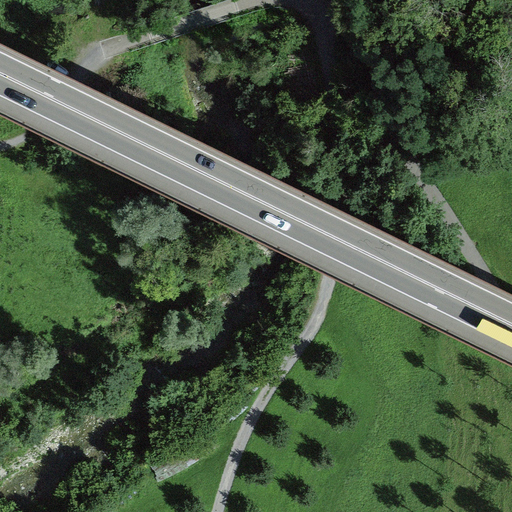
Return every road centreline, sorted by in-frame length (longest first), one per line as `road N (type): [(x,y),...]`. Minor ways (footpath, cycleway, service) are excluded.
road 1 (trunk): [(0,75),(511,326)]
road 2 (track): [(329,0),(345,210),(333,274),(310,339),(264,389),(218,511)]
road 3 (track): [(345,0),(402,146),(498,282),(511,316)]
road 4 (track): [(257,0),(106,52),(31,133),(0,146)]
